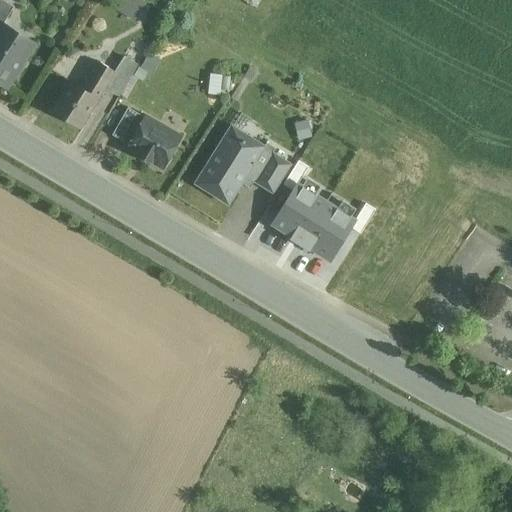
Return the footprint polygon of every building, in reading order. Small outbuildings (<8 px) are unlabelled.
[(14,7),(1,0),(0,0),(0,27),(1,25),(2,25),(14,7)] [(127,15),(131,10),(137,0),(122,0),(117,8),(127,15)] [(0,82),(6,86),(11,79),(28,52),(17,44),(15,37),(17,34),(2,25),(0,27),(0,82)] [(137,65),(131,62),(131,61),(123,57),(115,72),(115,73),(106,87),(120,95),(137,65)] [(98,99),(104,89),(115,72),(99,62),(82,89),(70,82),(52,110),(80,128),(98,100),(98,99)] [(180,138),(145,118),(129,146),(129,148),(140,154),(139,155),(151,162),(152,161),(163,167),(180,138)] [(265,147),(231,126),(195,184),(228,204),(247,175),(273,192),(290,166),(263,149),(265,147)] [(359,220),(299,184),(277,222),(336,257),(359,220)]
